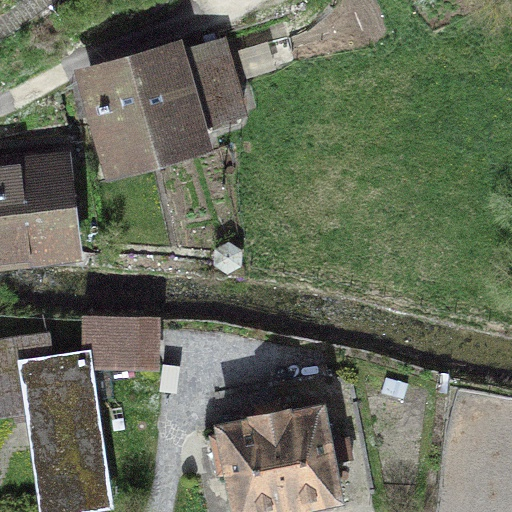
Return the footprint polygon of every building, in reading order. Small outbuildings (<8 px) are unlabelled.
[(88,77),(87,72),(72,81),(78,118),(98,112),(113,164),(197,140),(194,127),(242,113),(221,39),(141,59),(88,77)] [(0,260),(76,252),(66,157),(0,164),(0,260)] [(85,361),(145,362),(146,319),(83,317),(84,355),(85,361)] [(87,380),(85,361),(84,355),(52,360),(48,332),(0,339),(0,414),(31,409),(45,510),(105,501),(87,380)] [(252,416),(253,420),(220,427),(236,511),(258,511),(331,497),(332,501),(337,500),(319,407),(252,416)]
